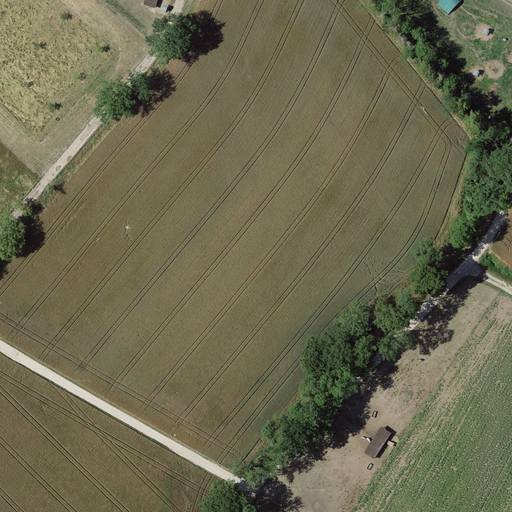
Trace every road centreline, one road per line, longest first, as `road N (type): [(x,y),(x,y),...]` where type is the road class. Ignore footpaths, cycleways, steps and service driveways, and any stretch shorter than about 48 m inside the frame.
road 1 (track): [(511,188),(468,266),(250,489)]
road 2 (track): [(0,236),(151,59),(180,0)]
road 3 (track): [(0,346),(250,489)]
